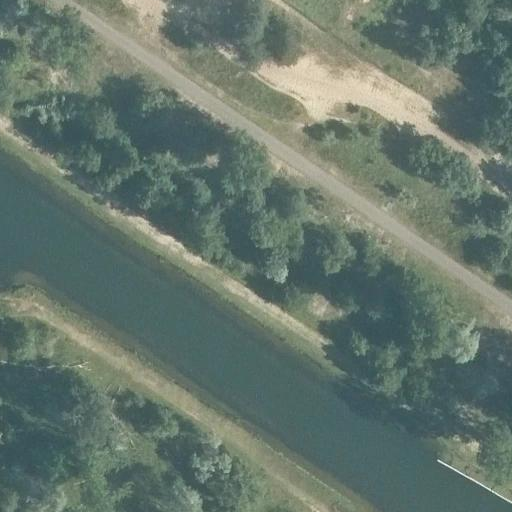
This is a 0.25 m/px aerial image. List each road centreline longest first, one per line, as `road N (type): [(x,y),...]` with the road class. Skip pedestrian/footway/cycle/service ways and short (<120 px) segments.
road 1 (track): [(511,308),(58,0)]
road 2 (unknown): [(146,0),(265,72),(409,120),(511,186)]
